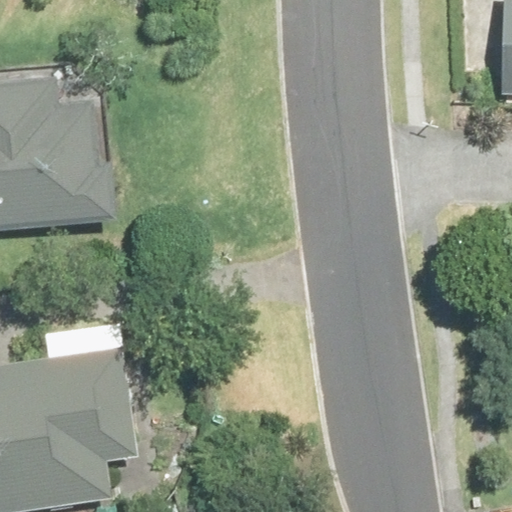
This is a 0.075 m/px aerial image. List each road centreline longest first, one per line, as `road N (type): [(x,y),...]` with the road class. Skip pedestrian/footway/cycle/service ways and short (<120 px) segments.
road 1 (residential): [(355,169),(406,511)]
road 2 (residential): [(340,0),(355,169)]
road 3 (residential): [(355,169),(511,171)]
